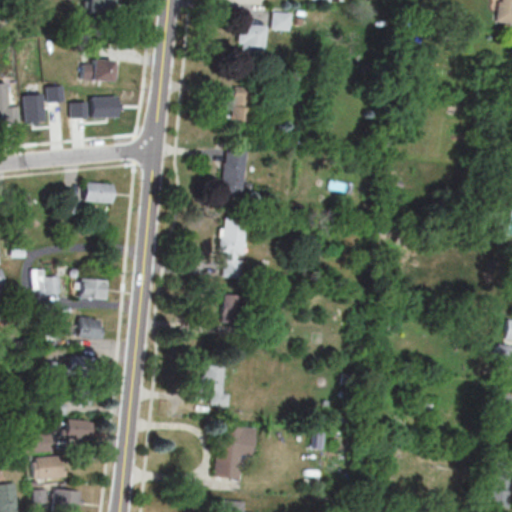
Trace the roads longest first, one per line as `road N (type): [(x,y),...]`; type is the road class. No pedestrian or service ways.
road 1 (tertiary): [(169,0),(118,511)]
road 2 (residential): [(0,162),(155,150)]
